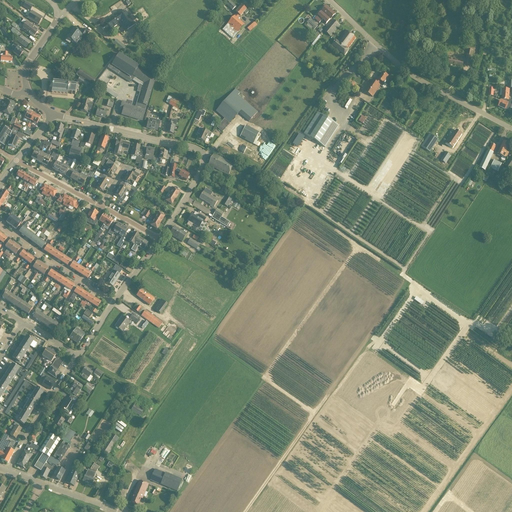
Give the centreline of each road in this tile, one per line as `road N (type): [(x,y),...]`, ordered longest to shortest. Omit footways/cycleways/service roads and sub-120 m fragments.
road 1 (residential): [(160,238),(203,168),(203,154),(51,115)]
road 2 (unclassified): [(511,127),(410,75),(329,0)]
road 3 (residential): [(113,304),(0,226)]
road 4 (residential): [(7,471),(78,356)]
